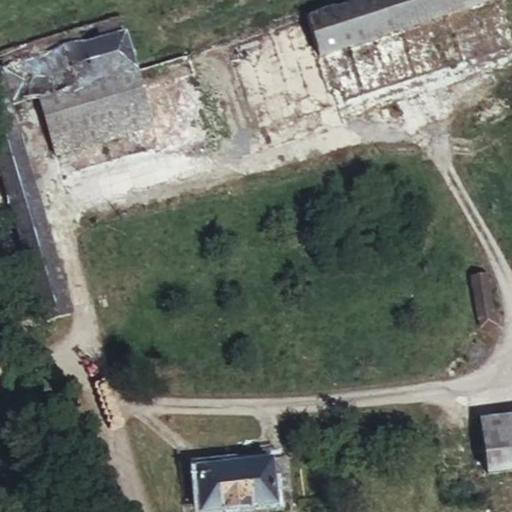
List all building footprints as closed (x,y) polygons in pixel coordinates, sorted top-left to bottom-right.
[(511,46),(496,0),(366,0),(298,22),(327,112),(511,52),(511,46)] [(0,57),(0,292),(10,328),(61,314),(1,107),(27,99),(26,95),(125,67),(113,25),(8,55),(0,57)] [(27,99),(55,195),(201,153),(172,53),(125,67),(26,95),(27,99)] [(486,275),(469,277),(477,329),(494,327),(486,275)] [(491,505),(491,511),(511,511),(511,424),(481,429),(491,505)] [(285,458),(193,470),(198,511),(232,511),(290,505),(285,458)]
